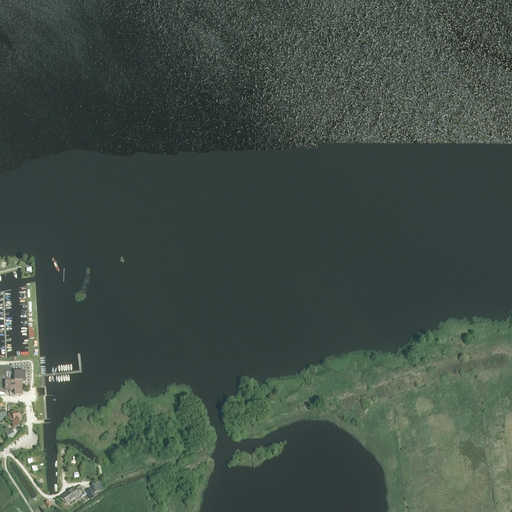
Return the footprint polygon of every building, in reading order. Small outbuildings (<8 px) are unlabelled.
[(5,392),(15,391),(15,395),(22,394),(22,385),(22,382),(25,382),(25,372),(21,372),(18,372),(10,372),(10,367),(0,366),(0,391),(5,393),(5,392)] [(19,422),(21,422),(20,416),(18,416),(18,412),(8,414),(9,420),(13,419),(14,423),(12,423),(13,428),(20,426),(19,422)] [(9,431),(8,429),(4,432),(9,439),(15,435),(12,429),(9,431)] [(103,490),(100,481),(91,485),(94,494),(103,490)] [(76,498),(77,499),(80,497),(81,499),(87,495),(80,486),(75,489),(74,487),(67,492),(68,493),(62,497),(67,504),(76,498)] [(90,499),(91,500),(95,498),(94,496),(92,493),(93,492),(91,489),(85,492),(90,499)]
